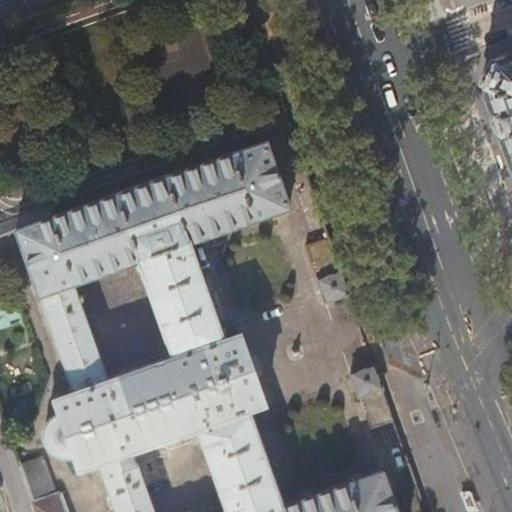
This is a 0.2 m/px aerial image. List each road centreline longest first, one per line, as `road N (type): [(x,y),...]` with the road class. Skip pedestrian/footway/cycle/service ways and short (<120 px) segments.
road 1 (primary): [(376,63),(466,341)]
road 2 (residential): [(376,63),(511,16)]
road 3 (primary): [(466,341),(511,458)]
